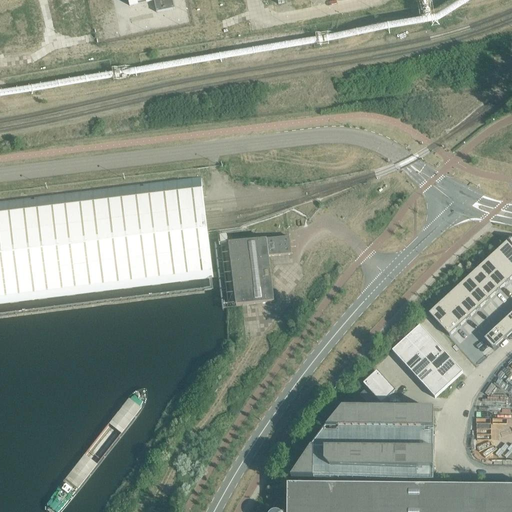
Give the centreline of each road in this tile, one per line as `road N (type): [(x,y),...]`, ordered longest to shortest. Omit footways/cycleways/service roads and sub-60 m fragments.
road 1 (tertiary): [(464,202),(379,145),(319,137),(0,175)]
road 2 (tertiary): [(214,511),(331,338),(464,202)]
road 3 (track): [(148,511),(192,431),(280,303),(295,262)]
road 4 (unknown): [(452,471),(320,466)]
road 5 (unknown): [(453,436),(324,439)]
